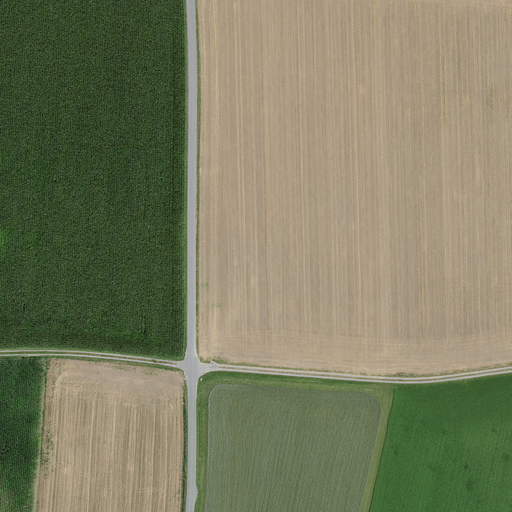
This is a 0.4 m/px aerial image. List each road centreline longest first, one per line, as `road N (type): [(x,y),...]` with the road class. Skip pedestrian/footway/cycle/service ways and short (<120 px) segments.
road 1 (track): [(0,355),(394,382),(511,371)]
road 2 (unclassified): [(189,511),(189,0)]
